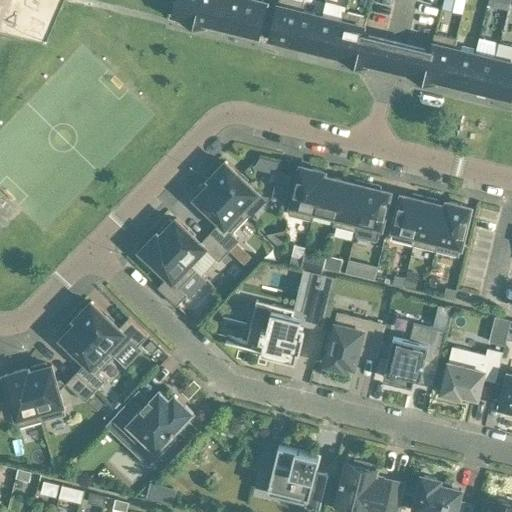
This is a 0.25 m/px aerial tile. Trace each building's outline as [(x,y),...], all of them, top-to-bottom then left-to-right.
[(194,23),(199,0),(175,0),(173,14),(183,16),(182,20),(194,23)] [(216,24),(221,0),(199,0),(194,23),(205,26),(206,22),(216,24)] [(235,33),(243,0),(221,0),(216,24),(226,27),(225,30),(235,33)] [(260,0),(243,0),(235,33),(246,35),(247,32),(258,35),(266,1),(260,0)] [(279,0),(270,38),(281,40),(280,44),(291,47),(301,10),(302,10),(304,1),(300,0),(279,0)] [(464,9),(466,0),(446,0),(445,5),(464,9)] [(301,10),(291,47),(303,49),(304,46),(314,48),(322,15),(302,10),(301,10)] [(343,20),(335,54),(345,56),(344,59),(356,62),(360,43),(361,43),(363,31),(367,16),(366,16),(344,11),(342,20),(343,20)] [(322,15),(314,48),(335,54),(343,20),(342,20),(322,15)] [(360,43),(356,62),(367,65),(368,62),(376,64),(390,67),(397,40),(385,37),(366,32),(363,31),(361,43),(360,43)] [(436,78),(446,81),(454,47),(456,38),(435,33),(431,48),(428,60),(424,79),(435,82),(436,78)] [(412,76),(424,79),(428,60),(431,48),(428,47),(397,40),(390,67),(413,73),(412,76)] [(497,58),(488,95),(499,98),(500,94),(511,97),(511,92),(511,45),(500,42),(496,58),(497,58)] [(454,47),(446,81),(467,86),(475,53),(455,48),(454,47)] [(476,92),(488,95),(497,58),(496,58),(475,53),(467,86),(477,88),(476,92)] [(226,161),(208,179),(211,181),(241,210),(242,208),(258,191),(226,161)] [(325,171),(310,167),(304,165),(301,165),(300,166),(300,169),(289,214),(313,220),(315,211),(324,174),(325,171)] [(292,175),(278,172),(272,197),(286,201),(292,175)] [(344,179),(324,174),(315,211),(335,216),(344,179)] [(344,179),(335,216),(333,225),(356,230),(368,182),(355,179),(355,182),(344,179)] [(198,194),(195,198),(220,222),(210,232),(229,250),(237,242),(240,239),(232,232),(249,215),(242,208),(241,210),(211,181),(209,183),(206,181),(196,192),(198,194)] [(368,182),(356,230),(356,231),(355,235),(378,241),(381,227),(390,191),(380,188),(380,185),(368,182)] [(414,245),(425,196),(413,193),(412,196),(402,193),(391,239),(414,245)] [(438,199),(425,196),(414,245),(435,250),(446,204),(437,202),(438,199)] [(470,210),(470,208),(471,206),(468,206),(461,204),(447,200),(446,204),(435,250),(459,256),(470,210)] [(162,232),(160,235),(190,263),(205,247),(219,260),(229,250),(210,232),(201,242),(176,218),(173,221),(170,219),(159,230),(162,232)] [(196,270),(197,270),(190,263),(160,235),(157,232),(140,250),(168,276),(158,287),(177,305),(187,294),(180,287),(196,270)] [(303,258),(292,255),(289,265),(300,268),(303,258)] [(326,255),(324,267),(340,271),(343,259),(326,255)] [(348,263),(346,272),(357,275),(359,265),(348,263)] [(335,276),(322,273),(312,270),(306,298),(329,303),(335,276)] [(408,272),(405,286),(414,288),(418,274),(408,272)] [(395,274),(393,284),(404,287),(406,277),(395,274)] [(190,295),(198,305),(214,292),(207,282),(190,295)] [(446,287),(444,296),(454,299),(457,289),(446,287)] [(74,319),(77,321),(113,356),(130,339),(138,346),(148,335),(129,317),(119,327),(92,301),(74,319)] [(302,332),(304,325),(300,324),(301,317),(293,315),(295,309),(273,303),(268,324),(261,322),(260,326),(253,324),(254,321),(252,320),(247,339),(227,335),(226,341),(245,346),(277,354),(276,358),(295,363),(298,349),(300,349),(304,332),(302,332)] [(326,347),(329,348),(326,363),(343,368),(344,364),(355,366),(359,350),(364,351),(364,352),(378,356),(386,324),(338,312),(333,332),(330,331),(326,347)] [(77,370),(76,372),(95,390),(106,379),(98,372),(113,356),(77,321),(75,323),(72,321),(62,332),(64,334),(61,338),(86,362),(77,370)] [(392,342),(383,377),(413,385),(415,375),(421,376),(422,372),(436,375),(446,329),(414,321),(410,339),(394,335),(392,342)] [(482,377),(496,381),(503,351),(488,347),(487,354),(453,346),(442,392),(444,392),(443,397),(458,400),(459,396),(461,396),(462,393),(478,397),(482,377)] [(32,370),(29,371),(44,419),(66,413),(52,365),(47,366),(46,362),(31,366),(32,370)] [(44,419),(29,371),(28,367),(4,374),(19,426),(42,420),(44,419)] [(95,390),(76,372),(66,382),(85,401),(95,390)] [(500,406),(511,408),(511,372),(508,372),(500,406)] [(132,396),(117,412),(160,453),(176,437),(172,433),(175,430),(192,411),(175,394),(170,400),(160,390),(151,400),(150,399),(143,406),(132,396)] [(271,480),(269,487),(305,496),(307,497),(305,506),(320,510),(329,473),(316,470),(320,454),(316,454),(279,444),(270,479),(271,480)] [(347,461),(343,478),(342,477),(341,481),(342,481),(336,505),(363,511),(366,511),(368,509),(381,511),(398,511),(405,484),(375,476),(377,469),(370,467),(371,463),(355,459),(355,463),(347,461)] [(32,471),(18,468),(16,478),(30,481),(32,471)] [(422,474),(413,508),(431,511),(470,511),(472,504),(459,501),(461,489),(439,484),(440,479),(422,474)] [(56,496),(59,484),(44,480),(41,492),(56,496)] [(149,482),(145,497),(155,499),(159,484),(149,482)] [(63,485),(60,497),(80,502),(83,490),(63,485)] [(106,496),(106,495),(91,492),(88,502),(104,505),(106,496)] [(127,511),(129,501),(115,498),(113,508),(127,511)] [(489,500),(486,511),(511,511),(511,505),(510,505),(511,502),(495,498),(494,502),(489,500)]
